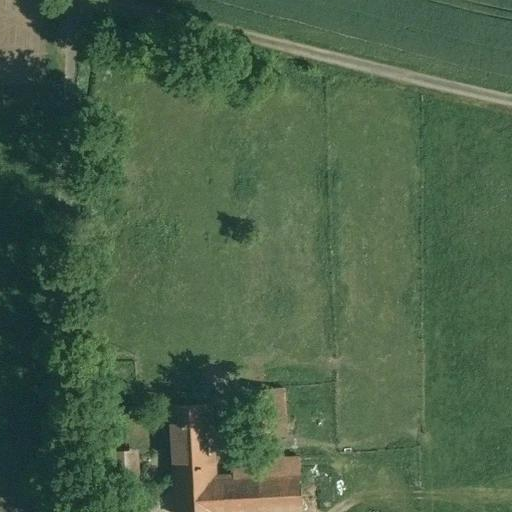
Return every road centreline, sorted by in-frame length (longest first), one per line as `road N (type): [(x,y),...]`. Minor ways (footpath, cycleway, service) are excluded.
road 1 (unclassified): [(50,511),(78,0)]
road 2 (track): [(511,107),(78,2)]
